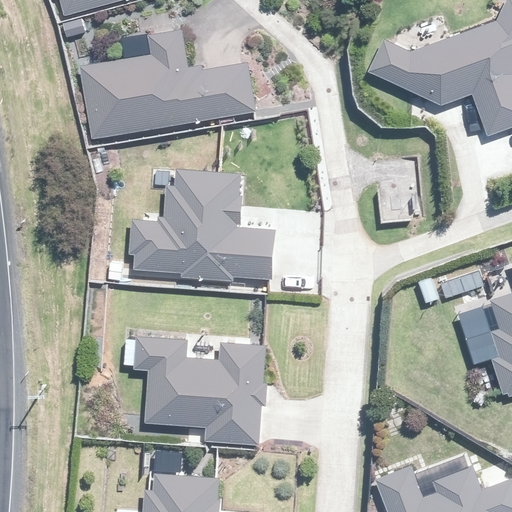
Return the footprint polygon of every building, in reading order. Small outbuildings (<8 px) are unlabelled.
[(59,0),(65,17),(121,0),(59,0)] [(389,36),(372,67),(442,103),(476,92),(489,133),(511,125),(511,0),(492,0),(488,10),(498,16),(418,48),(389,36)] [(80,60),(91,134),(259,109),(251,58),(204,65),(203,57),(191,59),(186,26),(151,31),(154,49),(80,60)] [(135,253),(135,267),(183,269),(183,275),(236,278),(237,274),(274,276),(277,228),(243,227),(245,191),(239,191),(240,172),(176,169),(176,180),(166,180),(164,219),(132,218),(130,253),(135,253)] [(511,290),(491,297),(499,321),(491,324),(501,356),(492,358),(505,398),(511,396),(511,290)] [(138,367),(150,367),(148,420),(209,422),(208,442),(261,444),(262,403),(270,403),(271,381),(265,381),(265,340),(224,339),(224,352),(191,351),(191,337),(139,335),(138,367)] [(412,461),(378,474),(392,511),(511,511),(511,473),(485,484),(476,461),(434,477),(439,488),(424,494),(412,461)] [(222,511),(225,474),(156,470),(155,486),(146,486),(144,511),(222,511)]
